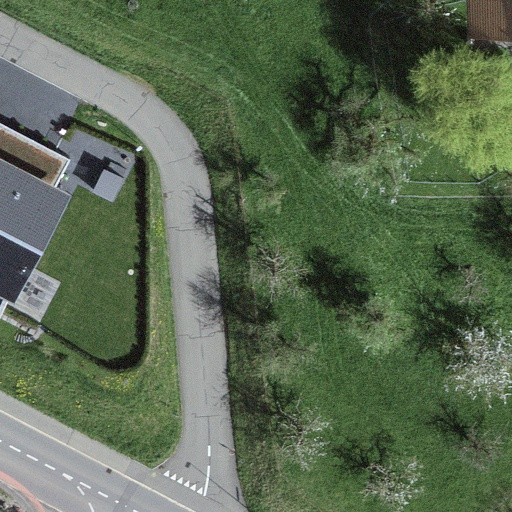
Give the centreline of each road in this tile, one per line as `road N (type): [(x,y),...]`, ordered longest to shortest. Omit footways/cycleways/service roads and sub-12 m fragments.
road 1 (residential): [(208,511),(215,471),(188,175),(169,138),(138,111),(0,32)]
road 2 (tertiary): [(0,451),(115,511)]
